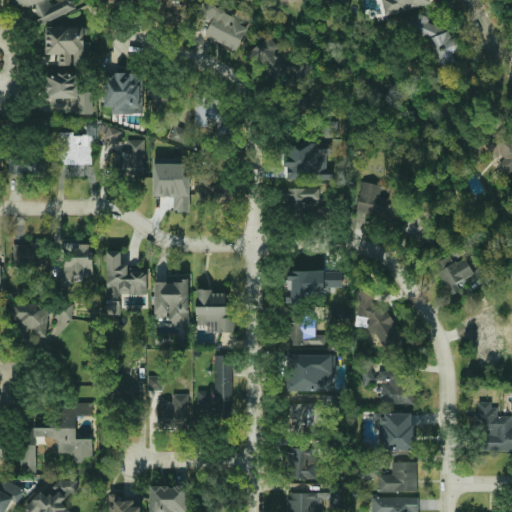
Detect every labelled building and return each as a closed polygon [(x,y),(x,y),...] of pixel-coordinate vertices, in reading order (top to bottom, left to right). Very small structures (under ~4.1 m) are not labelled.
[(11,0),(11,4),(33,7),(39,23),(76,10),(72,0),(63,0),(50,5),(48,0),(11,0)] [(192,0),(163,0),(163,18),(192,19),(192,0)] [(383,0),(386,13),(434,4),(433,0),(383,0)] [(237,49),(247,27),(233,21),(235,16),(204,2),(197,16),(209,22),(203,34),(237,49)] [(450,29),(442,32),(437,22),(431,25),(425,12),(414,17),(437,71),(457,62),(452,53),(459,50),(450,29)] [(84,26),(45,27),(45,54),(51,54),(51,65),(72,65),(72,64),(91,64),(91,51),(84,51),(84,26)] [(288,67),(274,50),(278,47),(268,35),(248,52),(276,85),(288,74),(294,81),(311,67),(301,55),(288,67)] [(106,103),(113,102),(113,114),(141,113),(140,72),(105,73),(106,103)] [(93,92),(77,92),(78,74),(46,73),(46,105),(64,106),(64,98),(78,98),(77,113),(92,114),(93,92)] [(206,126),(207,119),(223,120),(223,99),(209,99),(210,93),(194,92),(194,126),(206,126)] [(337,136),(337,121),(324,121),(325,137),(337,136)] [(496,161),(504,172),(511,166),(511,129),(508,124),(478,146),(491,165),(496,161)] [(104,139),(117,143),(121,130),(108,126),(104,139)] [(92,164),(93,134),(56,133),(56,163),(92,164)] [(145,139),(127,139),(127,150),(119,149),(118,173),(144,174),(145,139)] [(287,179),(332,179),(332,143),(287,144),(287,179)] [(8,174),(44,174),(44,155),(8,155),(8,174)] [(189,211),(190,164),(153,163),(152,196),(173,196),(173,211),(189,211)] [(199,202),(230,201),(229,183),(211,184),(211,173),(197,174),(199,202)] [(379,196),(381,185),(362,181),(357,210),(386,216),(389,198),(379,196)] [(319,187),(284,187),(284,213),(318,213),(319,187)] [(15,244),(14,266),(44,266),(44,239),(31,239),(31,244),(15,244)] [(92,243),(64,243),(63,274),(91,275),(92,243)] [(147,296),(146,271),(130,271),(130,264),(121,264),(121,251),(106,251),(106,296),(147,296)] [(456,282),(473,274),(466,258),(439,269),(449,295),(460,291),(456,282)] [(341,287),(341,272),(288,271),(287,301),(305,301),(305,292),(323,292),(323,287),(341,287)] [(154,278),(154,323),(188,324),(189,279),(154,278)] [(195,324),(207,325),(207,332),(235,332),(235,317),(227,317),(227,290),(196,290),(195,324)] [(388,355),(404,346),(394,326),(394,323),(384,305),(373,304),(373,292),(358,291),(356,326),(366,326),(369,333),(377,334),(388,355)] [(73,303),(56,302),(54,317),(72,319),(73,303)] [(47,338),(48,304),(13,303),(12,323),(22,323),(22,338),(47,338)] [(511,359),(501,314),(470,321),(481,367),(511,359)] [(315,320),(289,321),(290,345),(326,344),(325,334),(315,334),(315,320)] [(332,354),(288,354),(287,391),(332,391),(332,354)] [(232,355),(214,355),(213,390),(197,390),(196,414),(231,415),(232,355)] [(414,403),(414,387),(403,387),(403,369),(375,370),(375,362),(361,362),(361,384),(381,383),(382,404),(414,403)] [(174,400),(157,399),(156,425),(187,426),(188,395),(174,395),(174,400)] [(56,422),(27,422),(27,442),(34,442),(34,437),(56,436),(57,453),(74,453),(74,462),(83,462),(83,456),(92,456),(92,439),(76,439),(76,415),(92,415),(92,402),(56,403),(56,422)] [(288,403),(289,432),(313,431),(312,402),(288,403)] [(511,450),(511,427),(511,416),(497,416),(497,403),(476,403),(476,430),(484,430),(484,450),(511,450)] [(374,427),(379,427),(378,449),(412,450),(414,413),(375,412),(374,427)] [(315,479),(315,448),(287,447),(287,478),(315,479)] [(378,491),(418,491),(417,461),(392,461),(392,474),(378,474),(378,491)] [(0,511),(4,511),(11,500),(17,503),(24,489),(4,478),(0,486),(0,511)] [(66,511),(66,496),(77,495),(77,479),(53,479),(53,494),(29,495),(29,511),(66,511)] [(149,511),(185,511),(185,486),(149,485),(149,511)] [(330,486),(330,507),(345,508),(346,487),(330,486)] [(289,511),(320,511),(320,492),(289,493),(289,511)] [(140,511),(141,497),(109,496),(108,511),(140,511)] [(416,511),(416,496),(371,497),(371,511),(416,511)]
